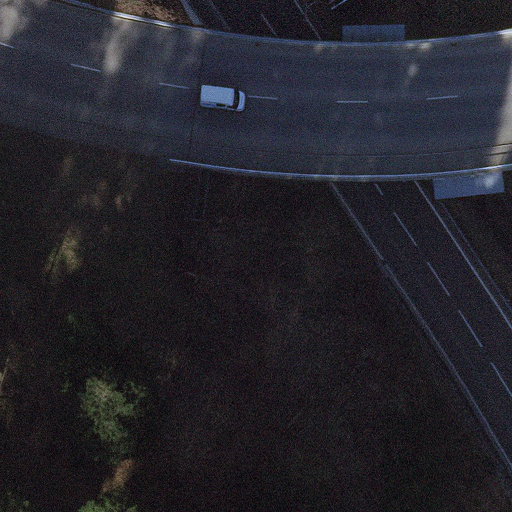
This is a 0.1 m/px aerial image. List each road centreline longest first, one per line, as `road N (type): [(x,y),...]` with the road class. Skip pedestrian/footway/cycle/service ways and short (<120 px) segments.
road 1 (tertiary): [(0,42),(107,73),(237,94),(388,101),(511,90)]
road 2 (primary): [(511,394),(250,0)]
